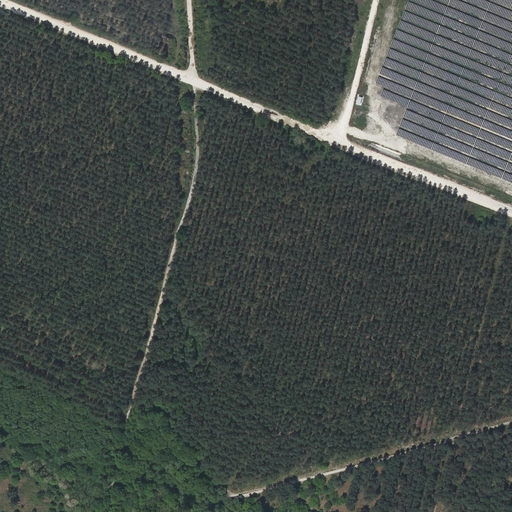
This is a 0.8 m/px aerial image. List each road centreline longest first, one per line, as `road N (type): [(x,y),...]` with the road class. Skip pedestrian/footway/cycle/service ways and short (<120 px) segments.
road 1 (track): [(511,211),(0,0)]
road 2 (track): [(511,421),(192,511)]
road 3 (track): [(376,0),(340,143)]
